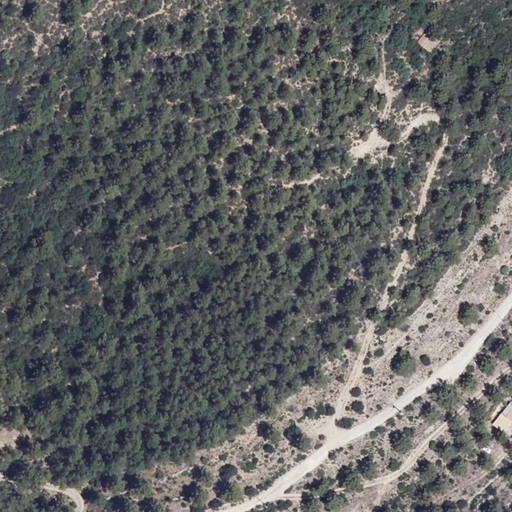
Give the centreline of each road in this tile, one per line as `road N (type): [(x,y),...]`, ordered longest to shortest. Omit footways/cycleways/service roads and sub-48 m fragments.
road 1 (track): [(330,447),(446,138),(437,118),(426,115),(396,139),(374,134)]
road 2 (unclassified): [(232,511),(275,494),(341,439),(459,364),(511,299)]
road 3 (track): [(275,494),(366,485),(511,365)]
